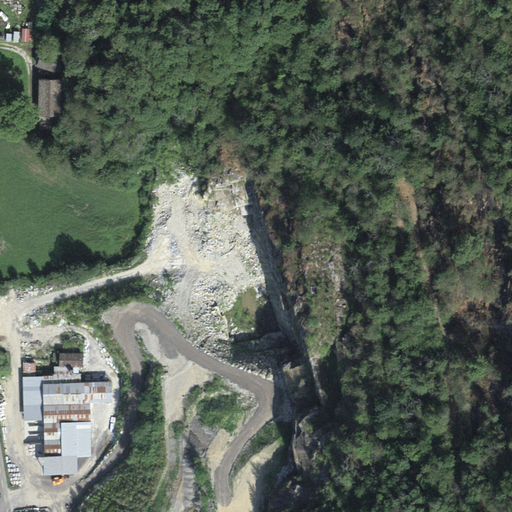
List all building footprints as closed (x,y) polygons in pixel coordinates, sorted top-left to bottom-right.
[(57,67),(58,60),(40,57),(39,64),(57,67)] [(40,122),(62,122),(62,77),(40,77),(40,122)] [(504,264),(511,263),(511,242),(503,243),(504,264)] [(83,352),(59,352),(59,366),(78,366),(83,366),(83,352)] [(35,362),(23,362),(23,375),(35,374),(35,362)] [(35,374),(23,375),(23,420),(44,419),(43,381),(81,381),(81,373),(78,373),(78,366),(59,366),(54,366),(54,374),(35,374)] [(81,381),(43,381),(44,419),(44,454),(61,454),(61,419),(90,419),(90,401),(111,401),(111,381),(81,381)] [(90,419),(61,419),(61,454),(77,454),(90,454),(90,419)] [(61,454),(44,454),(44,472),(77,471),(77,454),(61,454)]
